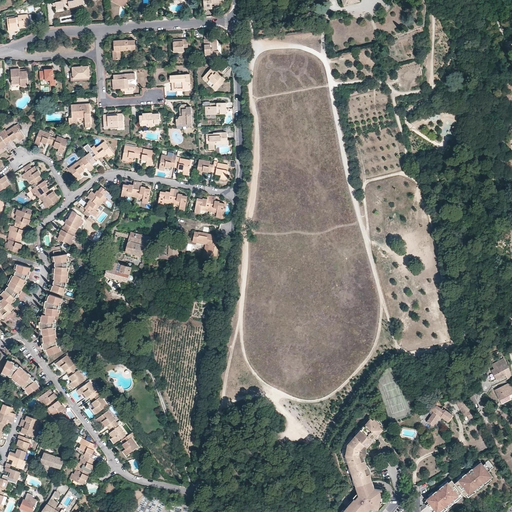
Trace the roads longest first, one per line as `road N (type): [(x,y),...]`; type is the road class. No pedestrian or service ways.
road 1 (residential): [(200,491),(237,195)]
road 2 (track): [(192,490),(123,299),(111,295)]
road 3 (residential): [(71,199),(108,174),(237,195)]
road 4 (residential): [(237,195),(233,21)]
road 5 (residential): [(118,468),(19,335)]
road 6 (residential): [(19,335),(42,284),(39,232),(71,199)]
road 7 (residential): [(98,29),(233,21)]
road 8 (track): [(252,22),(331,1),(362,10),(369,0)]
